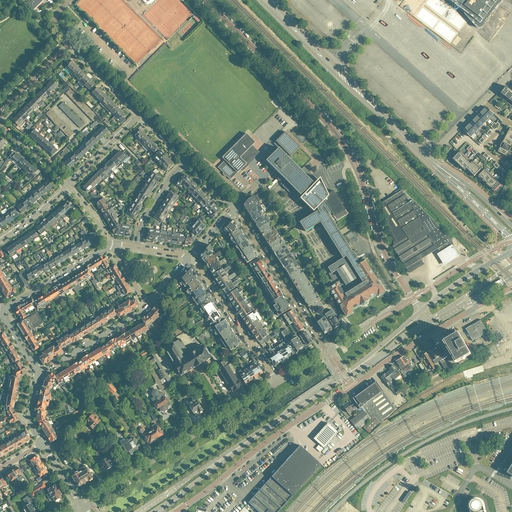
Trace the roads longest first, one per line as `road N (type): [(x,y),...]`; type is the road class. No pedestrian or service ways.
road 1 (unclassified): [(418,313),(386,259),(348,150),(205,0)]
road 2 (residential): [(175,511),(254,450),(476,307),(478,295)]
road 3 (residential): [(83,504),(276,382)]
road 4 (secondary): [(425,157),(264,0)]
road 5 (residential): [(326,351),(233,206)]
road 6 (secondary): [(221,459),(352,369)]
road 7 (residential): [(276,382),(190,255)]
road 8 (residential): [(0,311),(109,242)]
road 9 (residential): [(39,375),(148,306)]
